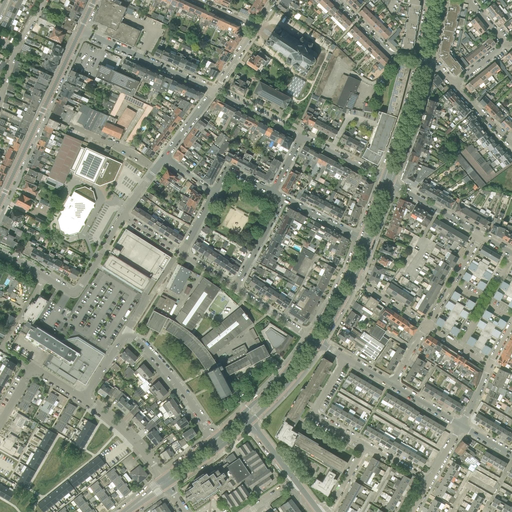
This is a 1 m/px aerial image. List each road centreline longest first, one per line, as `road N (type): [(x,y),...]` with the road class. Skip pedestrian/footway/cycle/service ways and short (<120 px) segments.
road 1 (residential): [(83,399),(122,338),(136,338),(214,438)]
road 2 (tertiary): [(0,202),(79,31)]
road 3 (residential): [(215,90),(79,31)]
road 4 (tertiary): [(391,183),(428,62)]
road 5 (tertiary): [(421,60),(382,179)]
road 6 (residential): [(365,445),(314,414),(345,358)]
